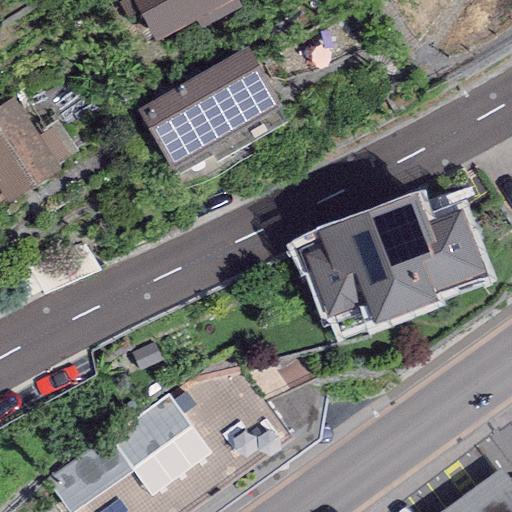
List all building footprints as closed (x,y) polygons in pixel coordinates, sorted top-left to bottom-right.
[(132,0),(154,42),(232,0),(132,0)] [(246,46),(136,109),(170,169),(281,106),(246,46)] [(59,171),(11,96),(0,102),(0,203),(5,200),(7,203),(59,171)] [(416,193),(317,231),(324,249),(305,256),(328,316),(364,302),(373,324),(437,300),(433,291),(483,272),(459,210),(427,222),(416,193)] [(44,471),(72,511),(184,511),(290,437),(242,371),(186,381),(44,471)] [(511,511),(511,483),(501,469),(440,511),(511,511)]
